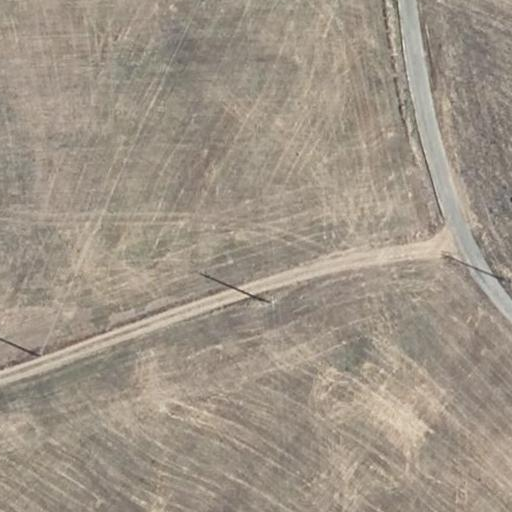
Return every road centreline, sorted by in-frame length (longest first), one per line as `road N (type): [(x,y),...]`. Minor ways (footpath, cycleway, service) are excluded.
road 1 (track): [(459,243),(376,253),(225,297),(0,377)]
road 2 (unclassified): [(406,0),(421,98),(459,243),(511,310)]
